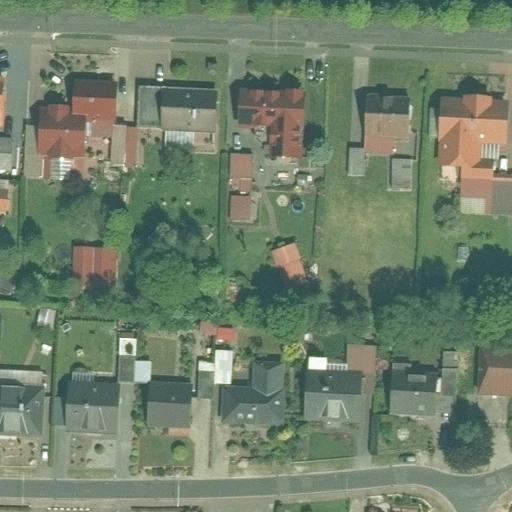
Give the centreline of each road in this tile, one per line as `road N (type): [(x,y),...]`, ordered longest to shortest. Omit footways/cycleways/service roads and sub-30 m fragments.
road 1 (tertiary): [(0,23),(511,43)]
road 2 (residential): [(0,494),(245,491),(415,478),(469,500)]
